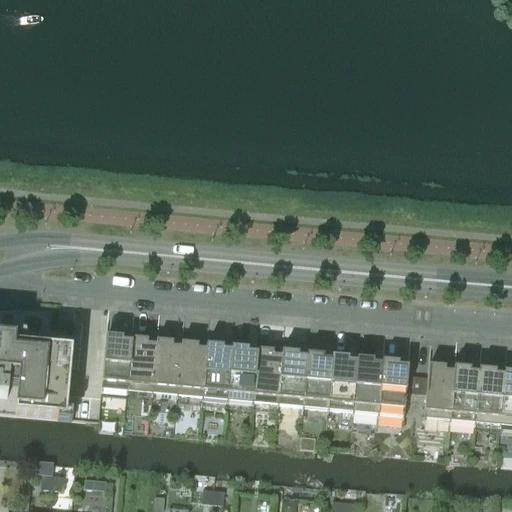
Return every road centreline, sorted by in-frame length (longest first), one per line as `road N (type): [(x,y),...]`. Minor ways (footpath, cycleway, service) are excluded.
road 1 (residential): [(0,279),(511,330)]
road 2 (tertiary): [(89,249),(511,289)]
